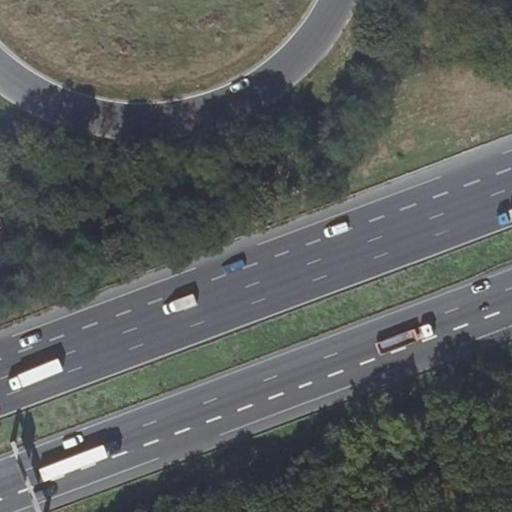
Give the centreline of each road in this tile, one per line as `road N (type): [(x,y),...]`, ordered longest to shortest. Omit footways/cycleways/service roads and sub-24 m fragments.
road 1 (trunk): [(0,490),(511,301)]
road 2 (trunk): [(511,189),(0,376)]
road 3 (secondary): [(0,72),(41,101),(98,121),(157,125),(216,113),(269,85),(313,45),(342,0)]
